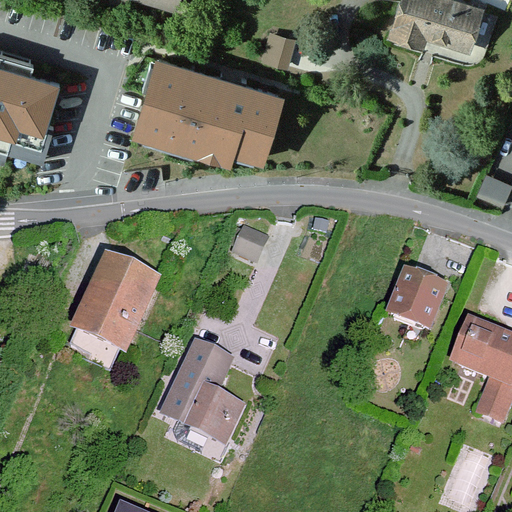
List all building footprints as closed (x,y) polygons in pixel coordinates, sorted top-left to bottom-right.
[(480,11),(446,0),(401,0),(390,35),(419,45),(421,39),(466,54),(480,11)] [(268,32),(260,61),(286,68),(294,39),(268,32)] [(0,148),(7,150),(11,136),(42,145),(60,84),(30,76),(32,70),(0,60),(0,148)] [(278,96),(160,60),(139,130),(227,156),(230,146),(260,155),(278,96)] [(487,179),(479,197),(503,206),(510,188),(487,179)] [(260,244),(242,237),(233,259),(251,266),(260,244)] [(157,286),(110,264),(80,331),(127,352),(157,286)] [(445,296),(410,279),(394,315),(430,333),(445,296)] [(511,332),(476,317),(458,361),(496,376),(482,410),(505,420),(511,401),(511,332)] [(226,359),(201,347),(169,413),(226,439),(243,405),(211,390),(226,359)]
